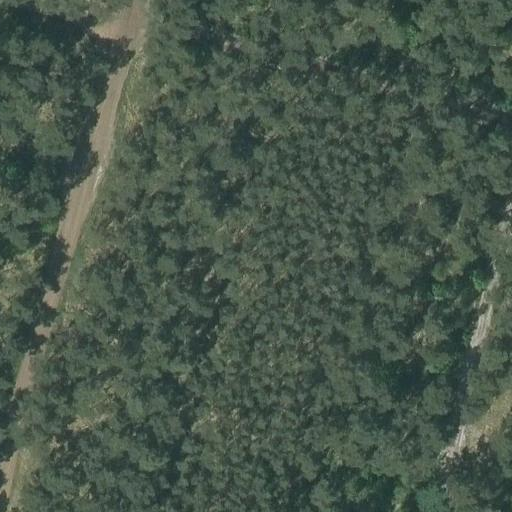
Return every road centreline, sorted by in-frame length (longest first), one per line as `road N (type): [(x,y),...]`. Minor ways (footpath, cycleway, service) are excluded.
road 1 (track): [(3,511),(134,0)]
road 2 (track): [(0,18),(121,51)]
